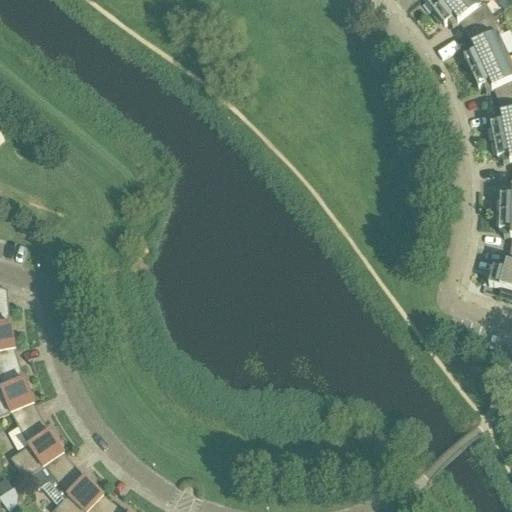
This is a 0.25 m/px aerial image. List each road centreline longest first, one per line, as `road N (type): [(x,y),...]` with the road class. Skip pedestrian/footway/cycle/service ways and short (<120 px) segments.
road 1 (residential): [(511,326),(453,305),(466,257),(456,134),(430,68),(359,0)]
road 2 (residential): [(188,511),(131,477),(98,442),(69,394),(47,287),(0,273)]
